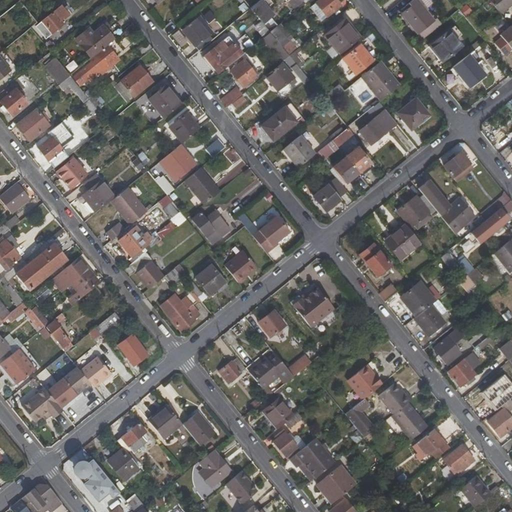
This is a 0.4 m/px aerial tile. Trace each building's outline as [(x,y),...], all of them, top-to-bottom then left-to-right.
[(259,0),(253,6),(267,24),(277,16),(263,0),(259,0)] [(340,6),(335,0),(319,0),(315,3),(326,17),(340,6)] [(405,10),(400,14),(421,40),(440,24),(436,18),(434,20),(417,0),(412,0),(403,7),(405,10)] [(441,14),(429,0),(417,0),(434,20),(436,18),(441,14)] [(468,0),(467,0),(460,0),(454,5),(457,9),(468,0)] [(511,0),(487,0),(500,15),(511,4),(511,0)] [(61,21),(68,15),(61,6),(41,22),(51,36),(65,25),(61,21)] [(181,31),(198,51),(212,40),(209,37),(221,28),(214,20),(207,26),(204,29),(199,23),(196,19),(181,31)] [(323,35),(340,56),(358,41),(348,28),(350,26),(344,19),(323,35)] [(89,29),(75,40),(90,59),(106,46),(122,32),(115,23),(107,29),(104,25),(93,34),(89,29)] [(291,40),(292,39),(280,24),(277,27),(289,42),(291,40)] [(358,41),(360,39),(350,26),(348,28),(358,41)] [(291,40),(289,42),(277,27),(269,33),(289,57),(298,49),(294,43),(291,40)] [(511,52),(511,29),(510,27),(499,36),(511,52)] [(430,45),(443,61),(460,48),(447,32),(430,45)] [(284,61),(289,57),(269,33),(261,40),(280,64),(284,61)] [(502,49),(491,36),(484,42),(493,53),(495,56),(502,49)] [(481,38),(471,45),(475,50),(481,45),(484,42),(481,38)] [(303,45),(298,40),(294,43),(298,49),(303,45)] [(490,56),(493,53),(484,42),(481,45),(490,56)] [(55,48),(50,43),(45,47),(50,52),(51,51),(55,48)] [(140,58),(151,49),(147,43),(135,53),(140,58)] [(217,73),(226,66),(227,67),(242,55),(233,44),(218,56),(213,49),(203,57),(209,64),(206,65),(210,69),(212,68),(217,73)] [(88,60),(90,62),(71,78),(79,87),(88,80),(91,84),(109,70),(106,66),(116,58),(106,46),(90,59),(88,60)] [(343,59),(355,74),(372,61),(360,46),(343,59)] [(127,58),(130,63),(136,58),(133,54),(127,58)] [(475,89),(488,78),(470,56),(457,66),(475,89)] [(54,57),(44,65),(59,84),(69,76),(54,57)] [(290,69),(295,65),(289,57),(284,61),(290,69)] [(0,79),(10,71),(0,58),(0,79)] [(109,70),(119,62),(116,58),(106,66),(109,70)] [(229,71),(243,88),(256,77),(243,60),(229,71)] [(291,87),(296,82),(282,64),(265,77),(277,91),(287,82),(291,87)] [(391,76),(389,78),(377,64),(361,78),(380,101),(399,86),(391,76)] [(303,85),(308,81),(295,65),(290,69),(303,85)] [(121,82),(133,97),(151,82),(139,67),(121,82)] [(71,78),(69,76),(59,84),(57,86),(62,91),(64,89),(69,95),(74,92),(83,103),(88,99),(83,93),(79,87),(71,78)] [(20,91),(18,93),(10,84),(0,92),(0,102),(2,106),(6,110),(12,118),(27,105),(21,97),(24,96),(20,91)] [(322,98),(327,105),(344,91),(339,85),(322,98)] [(148,101),(163,118),(180,105),(165,87),(148,101)] [(96,95),(90,88),(83,93),(90,100),(96,95)] [(241,95),(236,88),(220,101),(226,108),(231,104),(241,95)] [(236,109),(246,101),(241,95),(231,104),(236,109)] [(429,116),(415,99),(397,114),(411,130),(429,116)] [(98,111),(90,100),(84,104),(92,115),(98,111)] [(382,108),(378,103),(372,108),(373,109),(366,114),(369,118),(382,108)] [(261,126),(273,141),(295,123),(283,109),(261,126)] [(358,132),(370,146),(396,124),(384,110),(358,132)] [(16,126),(29,141),(48,125),(36,111),(16,126)] [(169,128),(181,143),(198,130),(186,114),(169,128)] [(328,138),(331,141),(343,131),(341,128),(328,138)] [(342,144),(353,136),(347,129),(343,131),(331,141),(339,150),(344,146),(342,144)] [(120,137),(125,143),(129,140),(124,133),(120,137)] [(299,136),(282,150),(298,169),(305,162),(315,155),(299,136)] [(36,148),(53,168),(66,157),(63,153),(64,152),(58,146),(61,144),(56,139),(54,141),(51,137),(36,148)] [(207,149),(213,156),(225,146),(219,139),(207,149)] [(323,160),(334,151),(328,144),(317,153),(323,160)] [(333,168),(345,183),(357,173),(370,164),(357,148),(333,168)] [(183,163),(172,150),(159,161),(175,180),(195,164),(189,157),(183,163)] [(464,175),(460,170),(467,165),(468,164),(460,154),(444,167),(451,177),(453,175),(457,180),(464,175)] [(312,171),(322,163),(315,155),(305,162),(312,171)] [(56,173),(69,188),(85,175),(73,160),(56,173)] [(361,176),(372,167),(370,164),(357,173),(361,176)] [(464,175),(471,170),(467,165),(460,170),(464,175)] [(220,191),(200,168),(183,182),(203,205),(220,191)] [(88,192),(82,197),(95,213),(109,202),(113,198),(95,175),(83,185),(88,192)] [(339,201),(337,198),(346,192),(334,178),(317,192),(315,189),(310,193),(325,212),(339,201)] [(22,185),(23,183),(20,179),(0,195),(0,200),(11,214),(28,200),(26,197),(19,188),(22,185)] [(157,183),(164,191),(168,188),(162,179),(157,183)] [(450,208),(428,181),(418,189),(422,195),(437,213),(454,235),(474,217),(459,200),(450,208)] [(26,197),(29,194),(22,185),(19,188),(26,197)] [(128,226),(146,211),(127,187),(113,198),(109,202),(128,226)] [(396,212),(412,232),(437,213),(422,195),(413,202),(412,200),(396,212)] [(481,213),(486,219),(508,203),(502,196),(481,213)] [(171,218),(177,213),(169,203),(167,205),(163,200),(159,203),(171,218)] [(506,215),(511,210),(511,202),(510,201),(508,203),(485,221),(467,235),(473,242),(476,241),(478,243),(493,230),(495,233),(497,234),(502,230),(502,226),(501,224),(508,218),(506,215)] [(200,212),(190,219),(211,245),(213,243),(220,237),(200,212)] [(289,232),(276,216),(251,237),(265,254),(272,248),(271,247),(276,243),(289,232)] [(119,223),(105,234),(110,240),(124,229),(119,223)] [(0,237),(1,237),(8,231),(3,225),(0,226),(0,237)] [(399,259),(419,244),(404,225),(392,234),(393,236),(385,242),(399,259)] [(118,241),(131,257),(150,241),(144,233),(141,236),(134,227),(118,241)] [(389,231),(381,237),(385,242),(393,236),(392,234),(389,231)] [(0,274),(2,277),(22,262),(1,237),(0,237),(0,274)] [(216,246),(223,241),(220,237),(213,243),(216,246)] [(509,273),(511,270),(511,241),(510,240),(493,253),(509,273)] [(53,245),(26,267),(22,262),(2,277),(7,283),(16,275),(28,290),(65,260),(53,245)] [(359,255),(376,276),(389,265),(373,245),(359,255)] [(456,248),(454,250),(452,248),(447,252),(451,257),(453,256),(462,268),(468,263),(456,248)] [(256,268),(242,251),(224,266),(238,283),(256,268)] [(151,260),(145,252),(128,266),(147,290),(163,277),(150,262),(151,260)] [(453,268),(457,265),(446,253),(440,258),(448,268),(450,266),(453,268)] [(78,293),(69,300),(72,304),(84,294),(86,293),(85,291),(96,282),(77,259),(52,279),(61,291),(71,283),(78,293)] [(178,274),(183,270),(178,265),(173,269),(178,274)] [(208,295),(224,283),(210,266),(195,278),(208,295)] [(474,285),(483,278),(475,268),(467,276),(470,280),(474,285)] [(178,274),(173,269),(163,277),(170,287),(181,278),(178,274)] [(462,287),(470,280),(467,276),(459,282),(462,287)] [(10,299),(17,308),(23,303),(7,283),(2,277),(0,279),(0,284),(11,298),(10,299)] [(192,282),(187,285),(201,302),(205,298),(192,282)] [(419,283),(400,298),(415,317),(429,306),(434,302),(419,283)] [(482,287),(487,292),(491,289),(487,283),(482,287)] [(396,292),(391,284),(377,295),(384,302),(396,292)] [(90,302),(101,293),(95,286),(86,293),(84,294),(90,302)] [(309,296),(302,301),(300,298),(298,296),(290,303),(310,328),(333,309),(317,289),(309,296)] [(192,305),(186,310),(179,301),(174,295),(159,306),(180,332),(195,320),(194,319),(199,315),(192,305)] [(192,305),(185,296),(179,301),(186,310),(192,305)] [(0,321),(9,314),(0,303),(0,321)] [(434,330),(443,323),(429,306),(415,317),(413,319),(427,336),(428,335),(434,330)] [(35,307),(30,311),(33,315),(40,324),(43,327),(49,323),(35,307)] [(257,323),(269,338),(285,325),(273,311),(257,323)] [(114,313),(94,328),(101,337),(120,321),(114,313)] [(45,327),(66,352),(73,346),(56,325),(64,319),(61,314),(53,320),(54,321),(45,327)] [(28,319),(36,327),(40,324),(33,315),(28,319)] [(433,348),(446,364),(459,354),(452,345),(462,336),(457,329),(433,348)] [(132,334),(116,345),(126,358),(132,353),(136,359),(138,362),(148,356),(132,334)] [(463,347),(467,352),(480,341),(476,336),(463,347)] [(338,348),(351,363),(363,354),(350,337),(340,344),(342,346),(338,348)] [(511,343),(510,341),(500,348),(509,360),(511,357),(511,343)] [(33,369),(17,349),(0,362),(0,365),(14,384),(33,369)] [(65,353),(50,364),(56,372),(71,361),(65,353)] [(126,358),(130,364),(136,359),(132,353),(126,358)] [(478,363),(471,354),(447,372),(459,387),(474,374),(471,369),(478,363)] [(96,357),(79,371),(90,385),(92,387),(93,388),(110,374),(96,357)] [(227,383),(245,370),(236,358),(218,372),(227,383)] [(283,385),(293,377),(276,358),(268,364),(264,368),(261,364),(249,374),(267,397),(273,392),(267,385),(277,377),(283,385)] [(289,369),(295,375),(304,368),(299,361),(289,369)] [(322,376),(314,365),(309,370),(317,380),(322,376)] [(382,383),(367,365),(364,367),(379,386),(382,383)] [(46,391),(60,409),(90,385),(79,371),(75,367),(46,391)] [(364,367),(347,381),(363,399),(364,399),(379,386),(364,367)] [(500,372),(505,378),(511,373),(506,367),(500,372)] [(393,384),(378,396),(393,415),(408,403),(411,401),(405,394),(402,396),(393,384)] [(468,394),(476,403),(485,395),(478,386),(468,394)] [(97,402),(94,397),(97,394),(93,388),(92,387),(73,402),(78,409),(87,403),(90,407),(97,402)] [(277,396),(282,392),(279,388),(273,392),(277,396)] [(51,417),(60,409),(46,391),(44,389),(21,407),(34,423),(42,417),(48,412),(51,417)] [(277,430),(284,423),(293,416),(278,397),(269,404),(270,407),(263,412),(277,430)] [(511,397),(500,407),(502,409),(487,422),(500,437),(511,426),(511,420),(505,411),(511,405),(511,397)] [(249,404),(253,408),(259,403),(255,399),(249,404)] [(364,399),(363,399),(344,414),(362,437),(375,428),(362,412),(370,406),(364,399)] [(410,441),(426,427),(408,403),(393,415),(391,417),(410,441)] [(147,421),(162,440),(182,424),(166,405),(147,421)] [(61,411),(62,412),(74,427),(80,422),(70,409),(69,410),(66,407),(61,411)] [(51,417),(53,419),(62,412),(61,411),(60,409),(51,417)] [(42,417),(45,421),(51,417),(48,412),(42,417)] [(214,434),(197,412),(182,424),(199,446),(214,434)] [(289,428),(301,419),(297,413),(293,416),(284,423),(289,428)] [(146,432),(139,424),(117,442),(123,449),(139,468),(141,466),(132,454),(146,442),(142,436),(146,432)] [(283,459),(298,447),(285,431),(271,443),(283,459)] [(425,458),(430,454),(435,460),(447,450),(432,432),(415,445),(425,458)] [(314,479),(335,462),(315,438),(289,459),(295,468),(297,466),(302,463),(314,479)] [(456,474),(472,461),(460,447),(444,459),(456,474)] [(123,481),(139,468),(123,449),(114,457),(119,463),(112,468),(123,481)] [(211,489),(231,472),(213,450),(207,456),(197,463),(202,469),(198,473),(211,489)] [(77,457),(68,467),(87,487),(97,476),(77,457)] [(114,457),(107,461),(112,468),(119,463),(114,457)] [(314,479),(302,463),(297,466),(310,483),(314,479)] [(316,484),(331,503),(354,485),(339,466),(316,484)] [(256,492),(241,472),(224,485),(240,505),(256,492)] [(407,482),(402,476),(397,480),(402,487),(407,482)] [(483,486),(476,476),(474,478),(481,488),(483,486)] [(474,508),(483,500),(490,494),(483,486),(481,488),(474,478),(459,489),(474,508)] [(51,511),(62,504),(46,484),(38,484),(19,499),(29,511),(42,511),(47,509),(49,511),(51,511)] [(150,494),(154,499),(159,494),(156,489),(150,494)] [(488,506),(498,498),(493,491),(490,494),(483,500),(488,506)] [(137,511),(144,506),(134,494),(125,501),(130,507),(133,511),(137,511)] [(370,511),(374,510),(368,503),(358,511),(354,511),(344,498),(330,509),(331,510),(329,511),(370,511)] [(11,511),(29,511),(19,499),(9,508),(11,511)]
